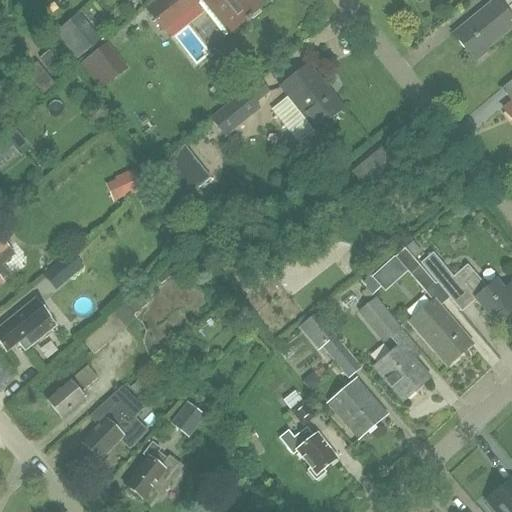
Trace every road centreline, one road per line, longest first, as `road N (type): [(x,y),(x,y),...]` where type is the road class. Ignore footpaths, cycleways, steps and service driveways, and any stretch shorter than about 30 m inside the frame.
road 1 (residential): [(511,212),(343,0)]
road 2 (residential): [(378,511),(511,385)]
